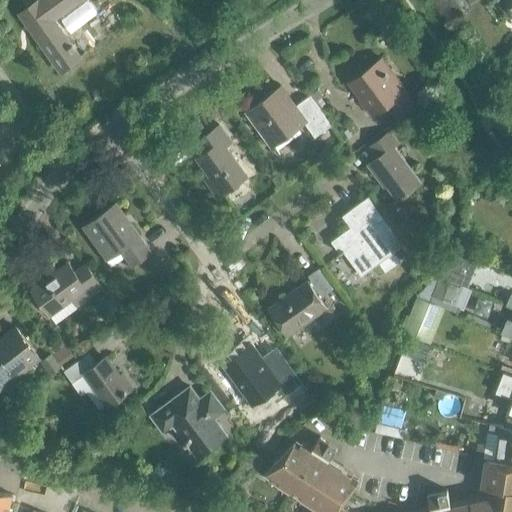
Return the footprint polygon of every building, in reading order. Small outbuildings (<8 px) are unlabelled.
[(39,0),(21,14),(62,70),(80,57),(53,19),(79,0),(39,0)] [(387,104),(397,118),(416,104),(383,59),(351,82),(374,114),(387,104)] [(309,96),(294,106),(281,88),(249,112),(273,144),(304,122),(315,137),(331,125),(309,96)] [(204,180),(217,198),(248,176),(226,147),(232,142),(220,126),(203,137),(211,148),(198,158),(210,175),(204,180)] [(399,198),(421,182),(395,146),(399,143),(391,132),(370,147),(378,157),(369,164),(381,180),(384,178),(399,198)] [(386,271),(401,260),(375,225),(384,218),(369,197),(351,210),(359,221),(333,241),(342,253),(345,251),(363,276),(380,263),(386,271)] [(133,266),(151,252),(139,236),(140,235),(117,203),(84,227),(108,259),(121,249),(133,266)] [(89,270),(79,278),(68,264),(32,290),(55,322),(102,288),(89,270)] [(448,280),(464,286),(470,271),(454,264),(448,280)] [(271,310),(289,335),(328,308),(321,299),(334,289),(320,270),(311,277),(313,280),(271,310)] [(400,329),(431,343),(446,308),(418,295),(409,314),(407,313),(400,329)] [(0,388),(40,358),(15,327),(0,338),(0,388)] [(51,348),(58,359),(73,349),(66,338),(51,348)] [(302,381),(279,350),(267,359),(264,356),(262,357),(251,343),(223,363),(253,404),(270,391),(277,400),(302,381)] [(40,360),(51,374),(62,366),(51,352),(40,360)] [(105,357),(96,364),(88,353),(64,371),(73,382),(84,374),(108,405),(132,387),(122,374),(119,376),(105,357)] [(511,409),(506,426),(511,427),(511,374),(504,371),(495,392),(511,398),(511,409)] [(212,391),(201,400),(192,387),(152,415),(164,432),(174,425),(197,457),(227,435),(215,419),(226,411),(212,391)] [(511,427),(506,426),(492,424),(491,431),(501,433),(495,458),(511,460),(511,427)] [(511,511),(511,460),(495,458),(495,459),(487,458),(482,485),(490,486),(493,496),(471,501),(451,506),(447,489),(428,494),(431,510),(423,511),(352,511),(342,505),(358,480),(343,471),(327,461),(336,446),(320,436),(311,450),(295,440),(295,441),(265,472),(264,472),(321,508),(326,511),(511,511)] [(0,490),(0,511),(8,511),(13,494),(0,490)]
